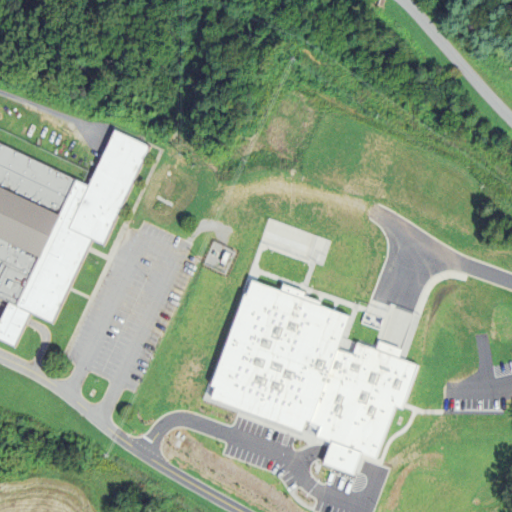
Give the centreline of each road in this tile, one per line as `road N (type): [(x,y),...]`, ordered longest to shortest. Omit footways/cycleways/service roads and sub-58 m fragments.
road 1 (residential): [(241,511),(142,453),(69,395)]
road 2 (residential): [(404,0),(511,118)]
